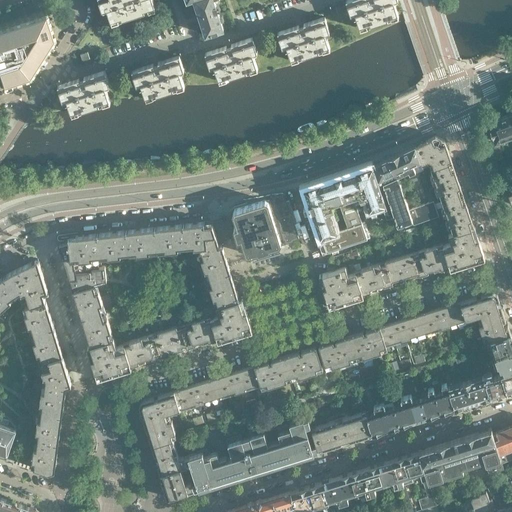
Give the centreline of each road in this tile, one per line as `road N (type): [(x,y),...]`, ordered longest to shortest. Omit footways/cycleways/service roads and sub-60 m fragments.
road 1 (residential): [(506,267),(123,388),(164,511)]
road 2 (primary): [(447,93),(283,159),(201,179),(56,197),(0,215)]
road 3 (residential): [(198,506),(511,406)]
road 4 (residential): [(46,76),(178,42),(198,46),(334,0)]
road 5 (primary): [(225,187),(288,172),(451,105)]
road 6 (residential): [(0,253),(87,222),(208,207),(225,187)]
road 7 (primary): [(0,227),(39,211),(225,187)]
road 8 (tertiary): [(506,267),(451,105)]
